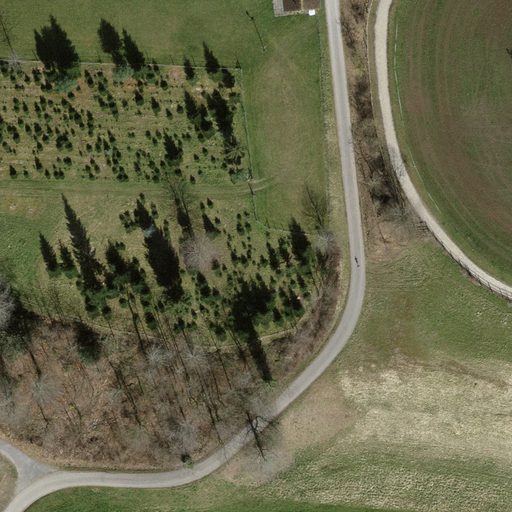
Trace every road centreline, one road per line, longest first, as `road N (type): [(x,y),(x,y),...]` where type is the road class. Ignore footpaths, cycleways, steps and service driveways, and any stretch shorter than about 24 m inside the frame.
road 1 (track): [(45,487),(82,479),(161,481),(203,469),(266,420),(343,336),(359,273),(330,0)]
road 2 (track): [(511,291),(479,279),(416,214),(388,138),(379,66),(383,0)]
